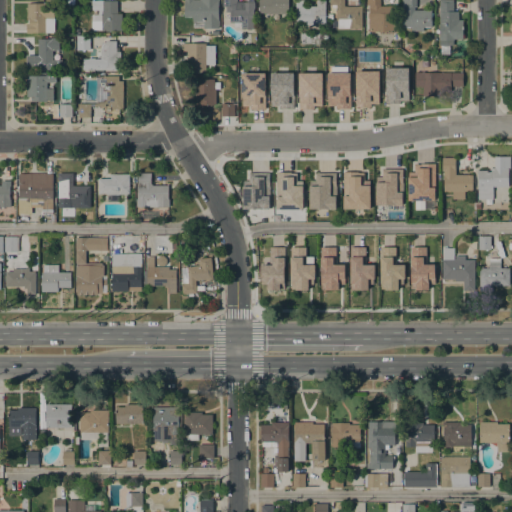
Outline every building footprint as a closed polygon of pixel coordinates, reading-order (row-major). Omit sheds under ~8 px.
[(74,0),(74,24),(65,24),(65,0),(74,0)] [(101,14),(98,14),(98,10),(92,10),(92,0),(105,0),(105,1),(117,1),(117,14),(122,14),(122,30),(102,30),(101,14)] [(204,20),(192,20),(192,17),(184,17),(184,0),(219,0),(219,28),(204,28),(204,20)] [(222,5),(222,0),(237,0),(237,1),(243,1),(243,2),(246,2),(246,0),(253,0),(254,2),(255,2),(255,8),(254,8),(254,28),(242,29),(242,27),(234,27),(234,22),(230,22),(230,21),(224,21),(224,12),(220,12),(221,5),(222,5)] [(288,0),(288,13),(259,13),(259,0),(288,0)] [(325,0),(325,29),(307,29),(307,24),(296,24),(296,0),(305,0),(305,6),(317,6),(317,0),(325,0)] [(332,13),(332,19),(336,19),(336,7),(332,7),(332,5),(330,5),(330,0),(344,0),(344,6),(362,6),(362,28),(338,28),(338,27),(332,27),(332,20),(328,20),(328,13),(332,13)] [(380,0),(380,7),(396,6),(397,31),(393,32),(393,33),(388,33),(388,31),(369,32),(369,19),(368,18),(368,13),(369,12),(369,5),(367,5),(366,0),(380,0)] [(431,10),(431,13),(433,13),(433,16),(431,16),(431,20),(432,20),(432,25),(431,25),(431,26),(423,27),(423,31),(411,31),(411,27),(402,27),(402,0),(416,0),(416,6),(414,7),(414,10),(431,10)] [(439,0),(454,0),(454,11),(458,11),(458,20),(463,20),(463,39),(453,39),(453,45),(450,45),(450,53),(441,53),(441,45),(440,45),(439,0)] [(27,19),(27,3),(53,3),(53,18),(45,18),(45,33),(26,33),(26,23),(29,23),(29,19),(27,19)] [(89,49),(76,49),(76,36),(89,36),(89,49)] [(26,70),(26,55),(38,55),(37,39),(51,39),(51,38),(59,38),(59,50),(52,50),(52,59),(62,59),(62,61),(65,61),(65,69),(39,70),(26,70)] [(83,70),(83,59),(89,59),(89,58),(94,58),(94,59),(100,59),(100,45),(101,45),(101,42),(105,42),(106,41),(116,41),(116,47),(119,47),(119,52),(121,52),(120,70),(83,70)] [(206,43),(206,45),(207,45),(207,48),(216,48),(216,60),(205,60),(205,73),(187,73),(187,51),(181,51),(181,43),(206,43)] [(408,67),(409,99),(400,100),(400,102),(386,102),(386,67),(393,67),(393,62),(402,62),(402,67),(408,67)] [(356,71),(363,71),(363,65),(372,65),(372,71),(379,71),(379,103),(371,103),(371,107),(356,107),(356,71)] [(349,73),(350,95),(351,95),(351,107),(335,107),(335,105),(327,105),(327,73),(334,73),(333,67),(344,67),(344,73),(349,73)] [(293,72),(293,107),(278,107),(278,105),(271,105),(271,72),(293,72)] [(463,73),(463,85),(451,85),(451,91),(442,91),(442,96),(423,96),(423,87),(415,87),(415,72),(424,72),(424,73),(463,73)] [(264,73),(264,109),(250,109),(250,105),(241,105),(241,73),(264,73)] [(322,73),(322,105),(314,105),(314,108),(299,108),(299,73),(322,73)] [(47,87),(52,87),(52,101),(31,101),(30,96),(27,96),(26,76),(47,75),(47,74),(56,74),(56,82),(47,82),(47,87)] [(96,76),(119,76),(119,81),(123,81),(123,109),(111,109),(111,104),(105,104),(105,107),(99,107),(99,106),(90,106),(90,117),(78,117),(78,103),(96,103),(96,76)] [(216,105),(194,105),(194,79),(214,79),(214,82),(220,82),(220,89),(215,89),(216,105)] [(234,116),(222,116),(222,103),(234,103),(234,116)] [(72,104),(72,117),(59,117),(59,104),(72,104)] [(478,199),(478,170),(494,170),(494,156),(510,156),(510,169),(508,169),(508,186),(493,186),(493,199),(478,199)] [(444,171),(442,171),(442,158),(455,157),(456,175),(472,175),(472,191),(464,191),(465,199),(452,199),(452,191),(444,191),(444,171)] [(409,200),(409,177),(417,177),(417,168),(429,167),(429,163),(434,163),(434,200),(409,200)] [(376,204),(376,177),(383,177),(383,173),(396,172),(396,169),(402,169),(402,204),(376,204)] [(343,171),(364,171),(364,185),(370,185),(370,207),(343,207),(343,171)] [(277,172),(282,172),(282,176),(294,176),(294,186),(302,186),(302,208),(277,208),(277,196),(282,196),(282,190),(277,191),(277,172)] [(336,172),(336,208),(309,208),(309,181),(315,181),(315,173),(336,172)] [(95,194),(92,194),(91,207),(58,207),(58,173),(73,173),(73,185),(95,186),(95,194)] [(168,199),(169,199),(169,207),(136,207),(136,199),(137,199),(137,185),(137,173),(150,173),(150,184),(152,184),(152,185),(168,185),(168,199)] [(243,186),(252,186),(252,177),(263,176),(263,173),(269,173),(269,189),(264,189),(264,196),(269,196),(269,208),(243,208),(243,186)] [(52,174),(53,213),(42,213),(42,200),(30,200),(30,198),(19,198),(19,174),(52,174)] [(95,194),(95,186),(98,186),(98,178),(110,178),(111,174),(129,174),(129,194),(107,194),(95,194)] [(0,186),(1,186),(1,181),(10,180),(10,185),(9,185),(9,199),(10,199),(10,207),(0,207),(0,186)] [(414,201),(414,209),(433,208),(433,200),(414,201)] [(17,236),(17,237),(18,237),(18,251),(5,251),(4,236),(17,236)] [(490,250),(478,249),(478,236),(490,236),(490,250)] [(76,237),(108,237),(108,253),(107,253),(107,250),(86,250),(86,263),(76,263),(76,237)] [(291,246),(305,246),(305,265),(314,264),(314,278),(308,278),(308,289),(291,289),(291,246)] [(320,247),(335,246),(336,264),(344,264),(344,284),(339,284),(339,288),(320,288),(320,247)] [(350,246),(365,246),(365,264),(374,264),(374,284),(367,284),(367,289),(351,289),(350,246)] [(283,247),(284,288),(267,288),(267,284),(261,284),(260,265),(270,265),(270,247),(283,247)] [(380,247),(395,247),(395,257),(403,257),(403,264),(404,264),(405,278),(403,278),(403,284),(397,284),(397,289),(380,289),(380,247)] [(475,291),(463,291),(463,281),(455,281),(455,279),(442,279),(442,278),(440,278),(440,260),(442,260),(442,259),(443,259),(443,248),(454,248),(454,259),(455,259),(455,256),(465,256),(465,259),(474,259),(475,291)] [(133,266),(133,254),(140,254),(140,267),(141,267),(141,287),(133,287),(133,291),(111,291),(112,265),(121,265),(133,266)] [(159,255),(164,255),(167,259),(167,263),(164,266),(159,266),(156,263),(156,258),(159,255)] [(169,267),(169,270),(176,269),(176,293),(168,293),(168,287),(165,287),(165,285),(147,286),(147,284),(144,284),(144,270),(147,270),(147,257),(154,257),(154,267),(169,267)] [(182,294),(182,284),(181,268),(187,267),(187,266),(199,265),(198,258),(211,257),(213,279),(195,280),(196,292),(193,293),(194,296),(186,297),(186,293),(182,294)] [(411,257),(423,257),(423,265),(434,265),(434,283),(427,283),(428,288),(411,289),(411,257)] [(500,259),(500,268),(509,268),(509,286),(479,285),(479,268),(489,268),(489,258),(500,259)] [(97,295),(76,295),(76,276),(75,263),(86,263),(102,263),(102,265),(103,265),(103,276),(106,275),(107,293),(97,293),(97,295)] [(70,272),(70,287),(57,287),(57,292),(41,291),(41,272),(43,272),(43,264),(58,264),(58,272),(70,272)] [(35,294),(26,294),(26,286),(5,285),(5,272),(13,272),(13,268),(28,268),(28,271),(35,271),(35,294)] [(71,404),(71,427),(46,427),(46,404),(71,404)] [(143,404),(143,423),(131,423),(131,424),(128,424),(128,423),(122,423),(122,424),(119,424),(119,423),(116,423),(116,407),(125,407),(125,404),(143,404)] [(35,407),(36,425),(18,426),(18,423),(8,423),(8,410),(18,410),(18,407),(35,407)] [(179,407),(179,434),(169,434),(169,430),(153,430),(153,407),(179,407)] [(109,410),(109,432),(80,432),(80,412),(90,412),(90,410),(109,410)] [(202,412),(202,414),(212,414),(212,433),(198,434),(198,440),(183,440),(183,434),(184,434),(183,412),(202,412)] [(395,422),(395,428),(401,428),(401,443),(395,443),(395,445),(389,445),(389,446),(386,449),(385,449),(385,450),(385,453),(384,454),(384,456),(395,456),(395,461),(393,460),(393,469),(369,468),(370,448),(368,448),(368,421),(395,422)] [(460,421),(460,424),(471,424),(471,426),(472,426),(472,430),(471,430),(471,446),(453,446),(453,447),(443,447),(443,440),(443,422),(460,421)] [(289,422),(289,426),(288,426),(288,456),(277,456),(277,446),(262,446),(262,442),(260,442),(260,424),(271,424),(271,422),(289,422)] [(305,461),(294,461),(294,422),(312,422),(312,424),(324,424),(324,460),(311,460),(311,443),(306,443),(305,461)] [(349,422),(349,424),(359,424),(360,441),(341,441),(341,447),(332,447),(332,441),(332,425),(332,423),(349,422)] [(497,422),(497,424),(509,424),(509,451),(496,451),(496,442),(479,442),(479,422),(497,422)] [(406,446),(406,425),(434,424),(434,441),(430,441),(430,446),(406,446)] [(214,445),(214,458),(199,458),(199,445),(214,445)] [(181,450),(181,464),(170,464),(170,450),(181,450)] [(27,465),(26,451),(38,451),(38,464),(27,465)] [(74,451),(74,464),(62,464),(62,451),(74,451)] [(110,451),(110,465),(98,464),(98,451),(110,451)] [(146,451),(145,464),(134,464),(134,451),(146,451)] [(470,457),(470,472),(474,472),(474,487),(440,487),(440,457),(470,457)] [(288,472),(277,472),(277,458),(288,458),(288,472)] [(404,486),(404,471),(425,471),(425,463),(437,463),(436,487),(404,486)] [(273,473),(273,487),(261,487),(261,473),(263,473),(263,467),(268,467),(268,473),(273,473)] [(331,467),(343,467),(343,487),(330,487),(329,472),(331,472),(331,467)] [(305,473),(305,487),(292,487),(292,473),(305,473)] [(367,487),(367,473),(387,473),(387,487),(367,487)] [(490,486),(477,487),(477,473),(489,473),(490,486)] [(142,492),(142,506),(129,506),(129,492),(134,492),(142,492)] [(65,511),(54,511),(54,499),(65,499),(65,511)] [(200,511),(200,500),(212,499),(212,511),(214,511),(200,511)] [(68,511),(68,500),(84,500),(84,504),(95,504),(95,511),(101,511),(68,511)] [(315,511),(315,503),(328,503),(328,510),(328,511),(315,511)] [(461,511),(461,503),(475,503),(475,511),(461,511)]
